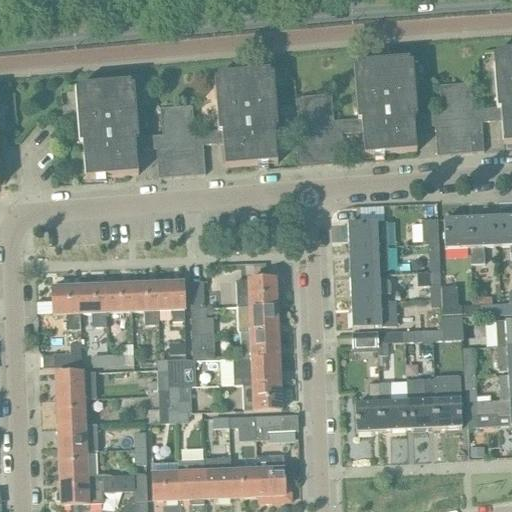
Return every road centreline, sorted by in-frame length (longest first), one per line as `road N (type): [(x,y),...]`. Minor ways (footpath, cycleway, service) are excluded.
road 1 (residential): [(22,511),(12,227),(38,210),(306,190)]
road 2 (secondary): [(0,47),(511,2)]
road 3 (residential): [(322,511),(306,190)]
road 4 (residential): [(306,190),(511,174)]
